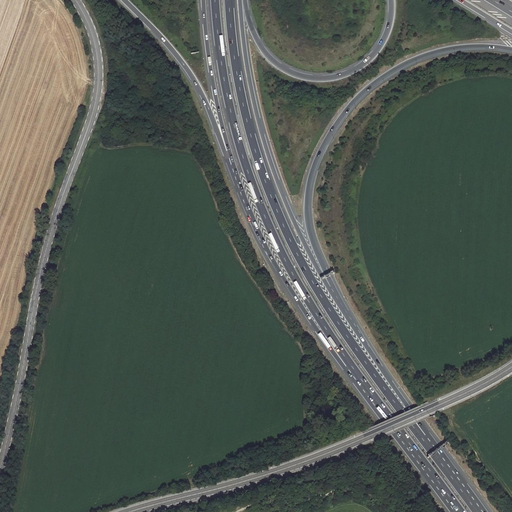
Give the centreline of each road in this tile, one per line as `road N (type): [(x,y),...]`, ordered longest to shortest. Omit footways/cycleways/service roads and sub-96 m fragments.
road 1 (motorway): [(428,447),(338,323),(277,211),(246,120),(228,0)]
road 2 (unclassified): [(0,468),(49,234),(93,113),(96,45),(75,0)]
road 3 (motorway): [(214,0),(234,127),(264,216),(309,302),(381,406)]
road 4 (residential): [(129,511),(313,458),(511,366)]
road 5 (motorway): [(328,287),(308,224),(308,187),(348,108),(371,85),(429,53),(511,49)]
road 6 (motorway): [(328,287),(264,142),(240,0)]
road 7 (motorway): [(124,0),(194,81),(248,206)]
road 8 (motorway): [(248,206),(305,312),(381,406)]
road 9 (motorway): [(391,0),(387,31),(371,56),(321,78),(293,73),(266,53),(244,0)]
road 10 (motorway): [(203,0),(218,110),(248,206)]
road 11 (motorway): [(428,447),(328,287)]
road 12 (motorway): [(381,406),(460,511)]
